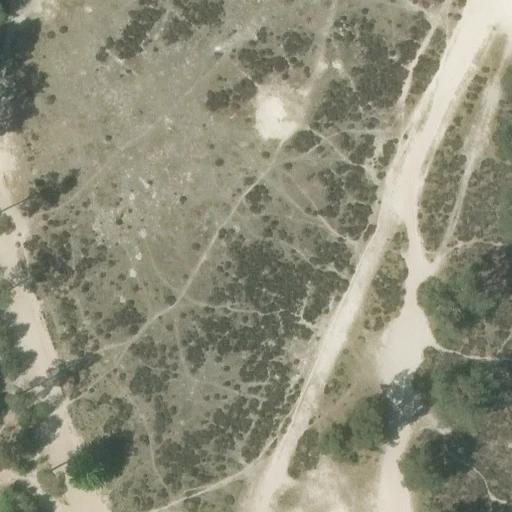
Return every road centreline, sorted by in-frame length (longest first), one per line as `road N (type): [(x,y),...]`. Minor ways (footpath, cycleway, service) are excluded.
road 1 (track): [(402,197),(258,511)]
road 2 (unknown): [(415,511),(399,459),(402,197)]
road 3 (track): [(91,511),(0,261)]
road 4 (track): [(485,0),(402,197)]
